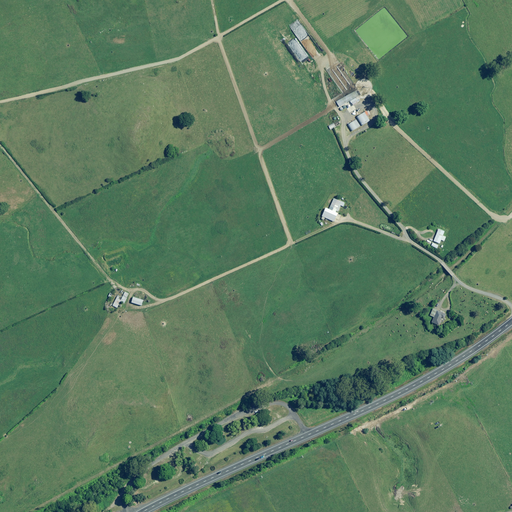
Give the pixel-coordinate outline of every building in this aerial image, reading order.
[(320,55),(295,19),(288,24),(313,60),(320,55)] [(359,96),(356,91),(336,101),(339,107),(348,102),(349,104),(352,102),(354,106),(358,104),(355,98),(359,96)] [(370,121),(365,112),(357,117),(362,126),(370,121)] [(360,126),(356,120),(348,125),(352,131),(360,126)] [(345,203),(334,198),(329,209),(334,211),(334,210),(338,212),(341,206),(343,207),(345,203)] [(445,231),(439,229),(434,241),(440,244),(441,240),(444,241),(446,237),(443,236),(445,231)] [(125,292),(123,296),(119,294),(113,306),(117,308),(121,302),(124,304),(127,298),(129,294),(125,292)] [(144,300),(134,297),(132,303),(142,306),(144,300)] [(439,325),(442,319),(444,320),(447,313),(433,308),(430,316),(434,317),(432,322),(433,323),(439,325)]
